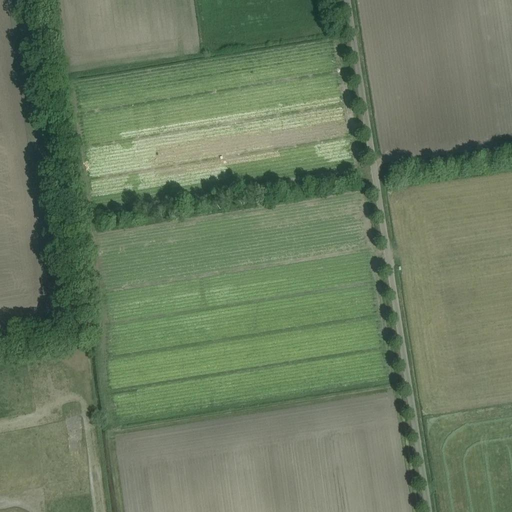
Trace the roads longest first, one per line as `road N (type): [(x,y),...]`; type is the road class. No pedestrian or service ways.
road 1 (unclassified): [(428,511),(347,0)]
road 2 (track): [(0,351),(85,334),(41,0)]
